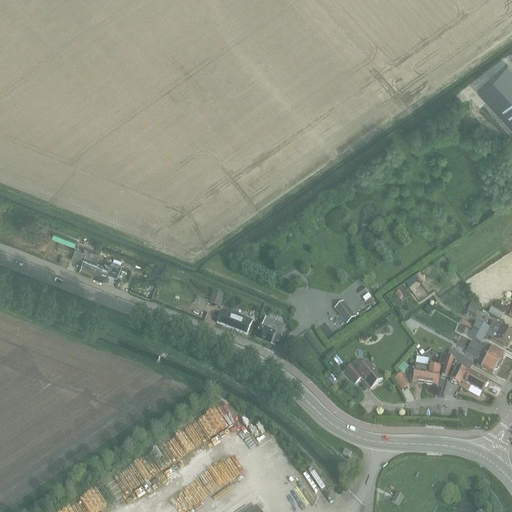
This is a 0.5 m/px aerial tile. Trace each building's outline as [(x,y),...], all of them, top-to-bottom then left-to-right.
[(511,69),(507,64),(477,91),(511,129),(511,69)] [(93,276),(101,256),(85,250),(84,253),(76,250),(72,261),(79,264),(77,270),(93,276)] [(101,256),(93,276),(109,283),(111,276),(117,278),(122,267),(121,267),(123,261),(118,259),(116,265),(112,263),(110,267),(103,264),(105,258),(101,256)] [(156,279),(159,272),(160,271),(158,271),(158,269),(154,267),(150,277),(156,279)] [(410,280),(405,283),(409,289),(413,285),(410,280)] [(220,310),(225,297),(213,292),(208,305),(220,310)] [(343,302),(335,309),(347,325),(355,318),(343,302)] [(467,311),(476,316),(480,307),(471,302),(467,311)] [(428,307),(424,312),(430,317),(434,312),(428,307)] [(488,314),(490,316),(489,318),(494,320),(495,318),(500,321),(504,315),(511,319),(511,309),(511,311),(507,308),(504,314),(492,307),(488,314)] [(248,337),(254,323),(228,313),(227,315),(225,314),(223,317),(221,316),(217,325),(248,337)] [(265,319),(261,329),(259,328),(254,340),(273,348),(275,343),(278,344),(285,327),(265,319)] [(477,322),(472,331),(484,337),(485,335),(490,338),(507,347),(511,338),(511,332),(502,327),(495,324),(492,331),(488,329),(477,322)] [(480,344),(484,337),(472,331),(468,337),(480,344)] [(501,358),(503,354),(488,346),(485,350),(472,342),(468,349),(497,365),(498,364),(500,364),(502,360),(501,358)] [(497,366),(497,365),(468,349),(465,354),(479,361),(476,367),(492,375),(494,371),(496,371),(498,368),(497,366)] [(447,378),(453,359),(447,357),(441,376),(447,378)] [(414,365),(411,383),(424,385),(427,368),(428,361),(428,360),(422,359),(421,365),(421,367),(414,365)] [(462,359),(459,364),(467,369),(469,370),(472,364),(462,359)] [(458,387),(460,388),(469,372),(466,371),(467,369),(459,364),(455,362),(452,368),(456,370),(449,382),(458,387)] [(361,380),(370,390),(382,380),(367,363),(356,373),(351,367),(344,373),(355,385),(361,380)] [(440,370),(427,368),(424,385),(437,387),(440,370)] [(460,388),(461,389),(468,392),(470,387),(471,388),(471,389),(475,391),(476,390),(482,394),(485,389),(486,389),(488,385),(487,384),(488,382),(469,372),(460,388)] [(401,375),(394,380),(402,391),(408,387),(401,375)] [(398,507),(403,498),(396,494),(391,503),(398,507)]
